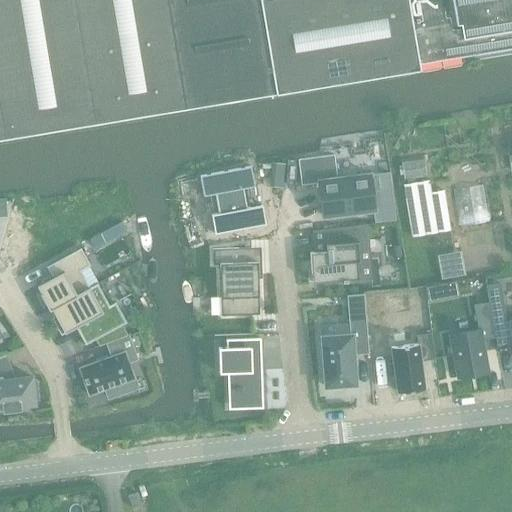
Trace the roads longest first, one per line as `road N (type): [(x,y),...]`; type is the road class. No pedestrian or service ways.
road 1 (unclassified): [(67,468),(305,438)]
road 2 (unclassified): [(305,438),(511,412)]
road 3 (residential): [(276,235),(305,438)]
road 4 (residential): [(0,281),(54,372),(67,468)]
